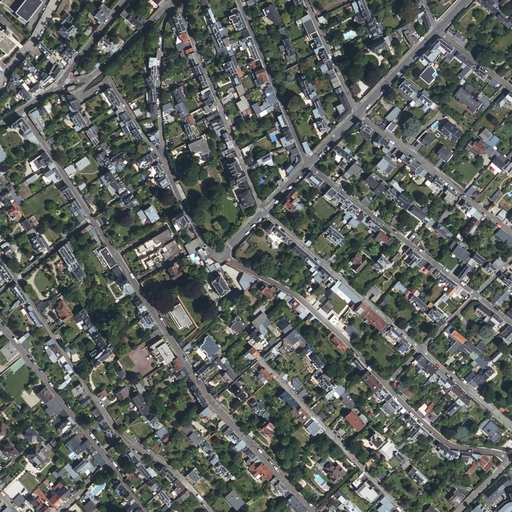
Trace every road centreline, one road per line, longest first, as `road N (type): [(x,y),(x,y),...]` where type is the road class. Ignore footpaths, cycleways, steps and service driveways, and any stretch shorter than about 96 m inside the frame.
road 1 (residential): [(91,218),(210,400),(313,511)]
road 2 (residential): [(17,278),(120,434),(167,465),(210,511)]
road 3 (residential): [(292,329),(259,357),(401,511)]
road 4 (residential): [(147,511),(0,323)]
road 5 (residential): [(185,0),(182,16),(262,211)]
road 6 (residential): [(383,385),(295,295),(212,256)]
road 7 (residential): [(307,164),(473,296)]
road 8 (residential): [(262,211),(419,350)]
road 9 (residential): [(357,113),(511,236)]
road 10 (residential): [(237,0),(307,164)]
road 11 (residential): [(161,160),(160,33),(172,0)]
road 12 (residential): [(511,459),(450,445),(383,385)]
road 13 (residential): [(161,160),(108,80),(78,94),(90,76)]
road 14 (residential): [(19,110),(91,218)]
road 15 (residential): [(305,0),(357,113)]
